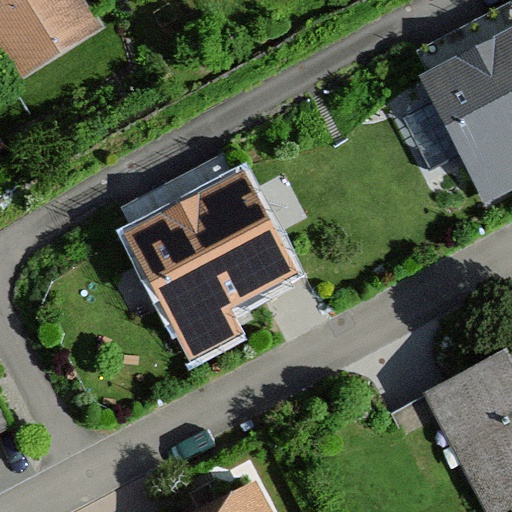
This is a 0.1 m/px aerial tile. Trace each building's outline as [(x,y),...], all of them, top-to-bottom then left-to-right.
[(79,0),(0,0),(0,62),(18,90),(102,34),(79,0)] [(511,38),(417,85),(481,214),(511,198),(511,38)] [(237,185),(122,245),(188,373),(244,344),(229,315),(289,284),(237,185)] [(511,349),(422,396),(483,511),(498,511),(511,506),(511,507),(511,349)] [(264,511),(252,488),(207,511),(264,511)]
